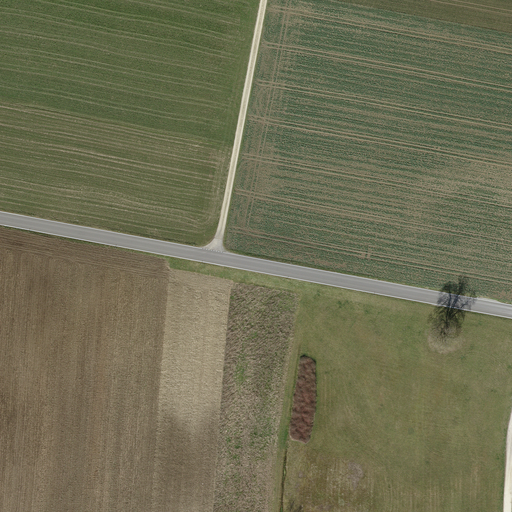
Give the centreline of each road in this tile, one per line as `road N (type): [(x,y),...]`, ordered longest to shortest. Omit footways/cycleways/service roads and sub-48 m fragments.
road 1 (tertiary): [(0,218),(511,314)]
road 2 (track): [(261,0),(213,257)]
